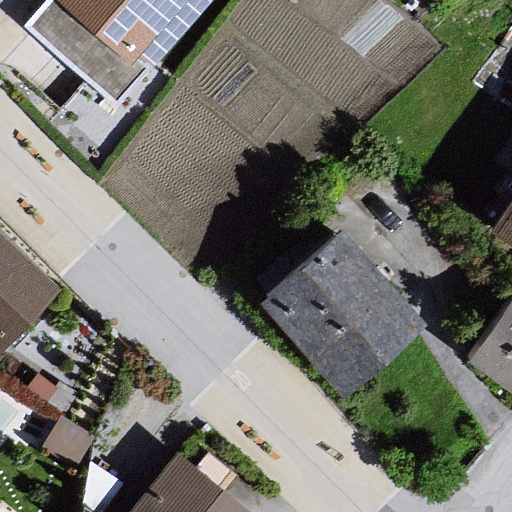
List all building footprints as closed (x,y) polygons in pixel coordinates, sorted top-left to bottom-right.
[(175,0),(77,0),(137,48),(175,0)] [(511,117),(511,64),(491,107),(511,117)] [(511,196),(493,227),(511,238),(511,196)] [(339,224),(258,295),(340,386),(420,315),(339,224)] [(0,245),(0,344),(50,296),(0,245)] [(511,291),(465,356),(511,390),(511,291)] [(249,511),(174,454),(130,511),(249,511)]
